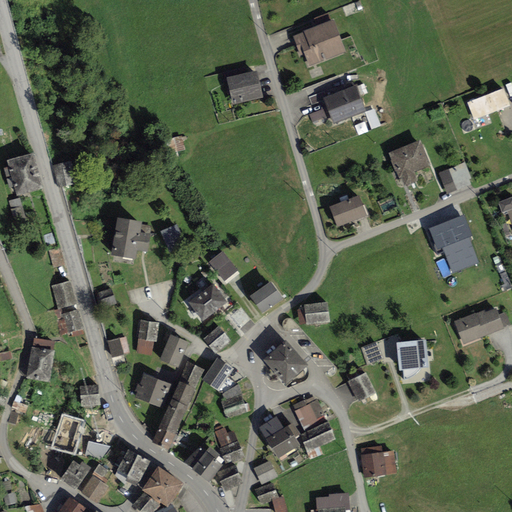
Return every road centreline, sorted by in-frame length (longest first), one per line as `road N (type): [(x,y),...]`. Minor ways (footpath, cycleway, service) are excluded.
road 1 (tertiary): [(156,454),(113,403),(0,7)]
road 2 (residential): [(0,260),(29,335),(3,426),(9,462),(44,485),(116,510),(156,454)]
road 3 (residential): [(327,251),(252,0)]
road 4 (residential): [(327,251),(511,178)]
road 5 (residential): [(365,511),(346,429),(328,396),(308,389),(260,398)]
road 6 (residential): [(260,398),(259,334),(311,285),(327,251)]
